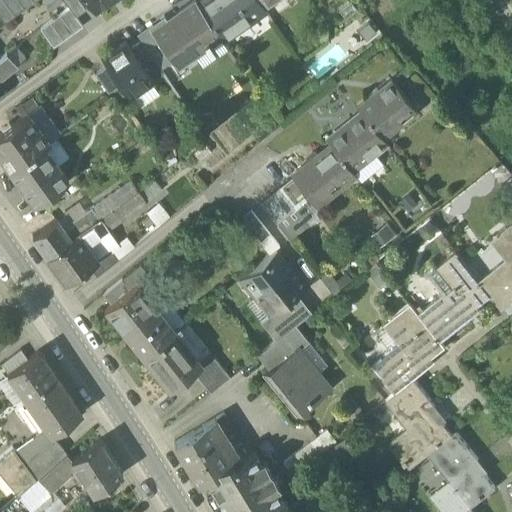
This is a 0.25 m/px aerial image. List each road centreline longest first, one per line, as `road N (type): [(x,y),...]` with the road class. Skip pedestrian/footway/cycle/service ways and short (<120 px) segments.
road 1 (tertiary): [(0,242),(176,511)]
road 2 (residential): [(0,108),(151,0)]
